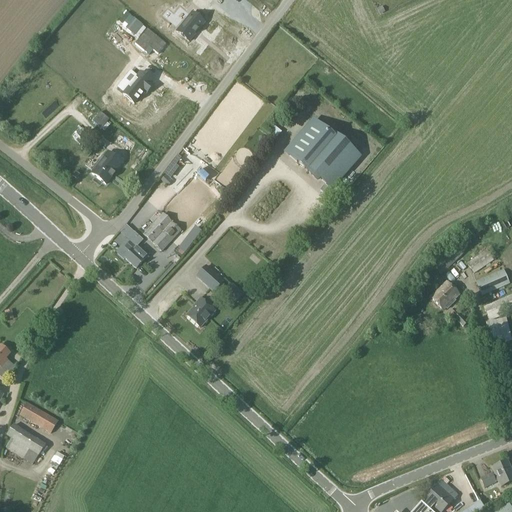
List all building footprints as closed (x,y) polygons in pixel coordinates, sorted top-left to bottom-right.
[(118,14),(121,17),(130,8),(126,5),(118,14)] [(379,15),(385,13),(382,7),(376,10),(379,15)] [(126,14),(118,23),(122,26),(130,16),(126,14)] [(196,15),(181,34),(194,44),(209,25),(206,22),(209,18),(203,14),(199,18),(196,15)] [(122,26),(121,27),(125,30),(133,19),(130,16),(122,26)] [(133,19),(125,30),(134,37),(143,27),(133,19)] [(147,30),(135,45),(148,56),(153,51),(157,55),(166,46),(147,30)] [(82,73),(79,78),(91,84),(102,63),(95,59),(93,63),(84,58),(77,71),(82,73)] [(124,82),(118,89),(123,93),(122,94),(133,103),(142,92),(144,93),(150,85),(149,84),(150,83),(138,73),(131,82),(128,86),(124,82)] [(285,153),(317,180),(319,178),(332,189),(359,158),(327,131),(325,133),(312,122),(285,153)] [(134,146),(110,127),(102,137),(126,156),(134,146)] [(106,185),(122,164),(107,153),(91,174),(106,185)] [(176,163),(167,173),(174,179),(182,169),(176,163)] [(251,261),(303,199),(290,187),(291,186),(283,179),(282,181),(270,171),(266,175),(261,171),(221,220),(240,235),(232,245),(251,261)] [(168,186),(172,182),(166,176),(162,180),(168,186)] [(303,197),(308,192),(300,185),(296,189),(303,197)] [(161,250),(170,261),(195,237),(166,206),(139,230),(146,238),(143,241),(156,254),(161,250)] [(125,259),(136,269),(148,255),(130,238),(117,253),(124,260),(125,259)] [(479,241),(472,245),(474,250),(482,246),(479,241)] [(463,254),(456,246),(433,269),(441,276),(463,254)] [(466,264),(474,275),(493,262),(486,251),(466,264)] [(216,261),(209,268),(217,275),(223,268),(216,261)] [(425,290),(435,278),(427,271),(417,284),(425,290)] [(490,293),(509,285),(503,271),(475,283),(482,300),(491,296),(490,293)] [(430,298),(443,311),(450,304),(454,307),(458,304),(454,300),(459,296),(446,283),(430,298)] [(179,293),(170,303),(173,306),(182,297),(179,293)] [(511,294),(483,307),(490,323),(511,312),(511,294)] [(208,306),(201,300),(195,305),(196,306),(187,317),(200,329),(215,312),(213,311),(214,310),(214,308),(211,305),(209,305),(208,306)] [(462,327),(468,323),(454,309),(449,314),(462,327)] [(492,347),(511,341),(506,318),(486,324),(492,347)] [(0,378),(4,381),(15,369),(5,361),(10,355),(0,346),(0,378)] [(58,422),(26,404),(19,416),(51,435),(58,422)] [(38,457),(38,458),(46,446),(13,425),(6,437),(11,440),(5,448),(32,465),(38,457)] [(471,463),(457,466),(464,492),(478,488),(471,463)] [(498,481),(501,487),(511,482),(511,472),(511,473),(507,463),(493,469),(496,475),(492,477),(491,475),(481,479),(485,488),(495,484),(494,482),(498,481)] [(443,511),(457,496),(441,481),(420,504),(412,511),(429,511),(430,511),(432,509),(435,511),(443,511)] [(461,511),(479,511),(481,511),(475,503),(461,511)]
